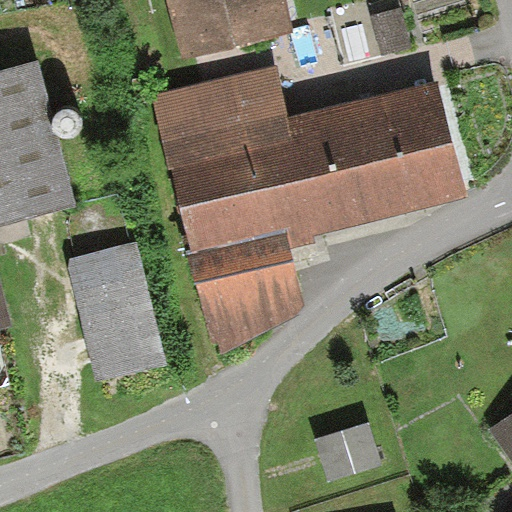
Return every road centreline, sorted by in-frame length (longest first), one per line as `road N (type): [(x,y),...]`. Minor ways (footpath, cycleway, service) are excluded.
road 1 (residential): [(222,398),(363,283),(511,203)]
road 2 (residential): [(0,480),(222,398)]
